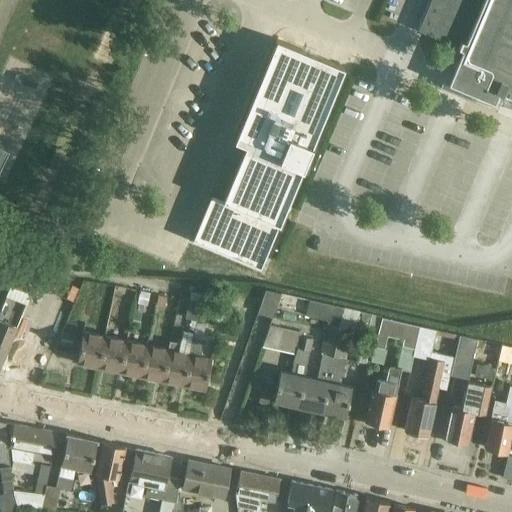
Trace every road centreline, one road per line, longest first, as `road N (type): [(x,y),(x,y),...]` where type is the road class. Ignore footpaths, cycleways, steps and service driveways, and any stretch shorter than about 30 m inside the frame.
road 1 (residential): [(511,508),(0,403)]
road 2 (unknown): [(466,82),(407,241)]
road 3 (unknown): [(38,118),(94,0)]
